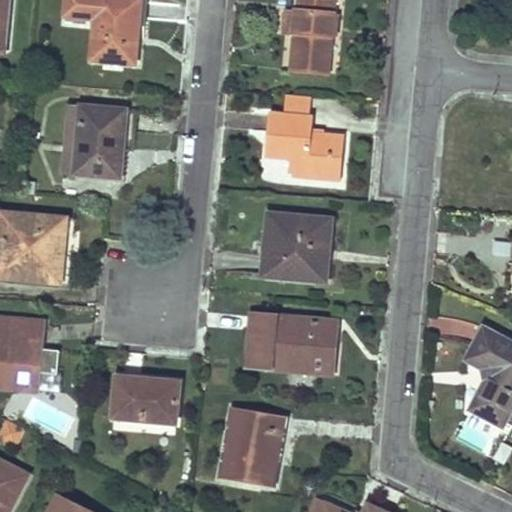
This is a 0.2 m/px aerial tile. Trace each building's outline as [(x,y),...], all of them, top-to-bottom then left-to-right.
[(0,0),(0,46),(5,47),(9,0),(0,0)] [(98,0),(92,61),(135,65),(139,26),(133,25),(135,0),(98,0)] [(293,35),(290,69),(330,73),(336,14),(335,14),(335,0),(298,0),(298,11),(295,11),(295,15),(293,35)] [(282,34),(293,35),(295,15),(284,14),(282,34)] [(270,114),(266,156),(295,159),(293,175),(340,180),(345,137),(312,133),(314,118),(307,118),(309,101),(299,100),(299,96),(286,95),(284,116),(270,114)] [(70,107),(64,174),(120,179),(126,112),(70,107)] [(1,213),(0,222),(0,279),(60,285),(64,247),(59,246),(61,219),(1,213)] [(269,215),(263,277),(325,283),(331,221),(269,215)] [(252,316),(248,366),(272,369),(273,361),(316,365),(317,361),(334,362),(337,324),(252,316)] [(0,319),(0,387),(36,391),(42,324),(0,319)] [(487,380),(471,410),(502,426),(511,407),(511,345),(483,330),(467,361),(484,370),(487,380)] [(273,361),(272,369),(333,374),(334,362),(317,361),(316,365),(273,361)] [(117,379),(114,419),(174,424),(178,384),(117,379)] [(233,410),(222,478),(275,488),(287,419),(233,410)] [(8,423),(0,437),(0,439),(17,448),(25,432),(8,423)] [(0,463),(0,511),(8,511),(27,477),(0,463)] [(80,511),(60,501),(54,511),(80,511)] [(313,511),(322,511),(326,504),(318,501),(313,511)]
